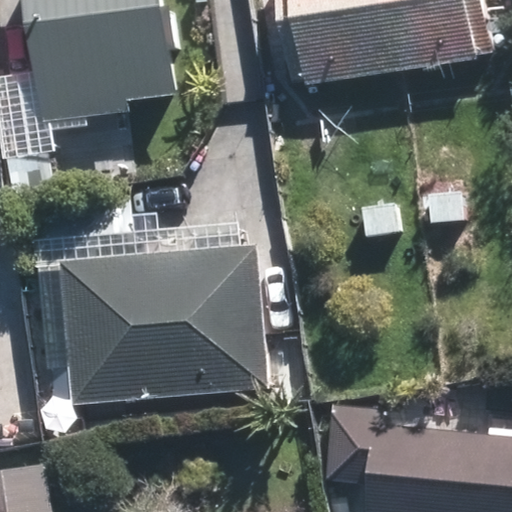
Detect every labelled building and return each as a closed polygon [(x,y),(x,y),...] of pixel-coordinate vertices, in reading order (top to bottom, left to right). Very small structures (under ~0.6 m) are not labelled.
[(182,0),(42,0),(58,120),(91,116),(90,107),(195,93),(182,0)] [(304,0),(315,77),(327,75),(328,85),(497,61),(496,50),(507,48),(500,0),(304,0)] [(56,153),(0,163),(0,164),(8,207),(64,196),(56,153)] [(280,240),(79,256),(91,401),(292,384),(280,240)] [(405,405),(354,402),(348,479),(387,481),(384,511),(511,511),(511,430),(404,423),(405,405)] [(78,511),(71,460),(0,468),(0,511),(78,511)]
